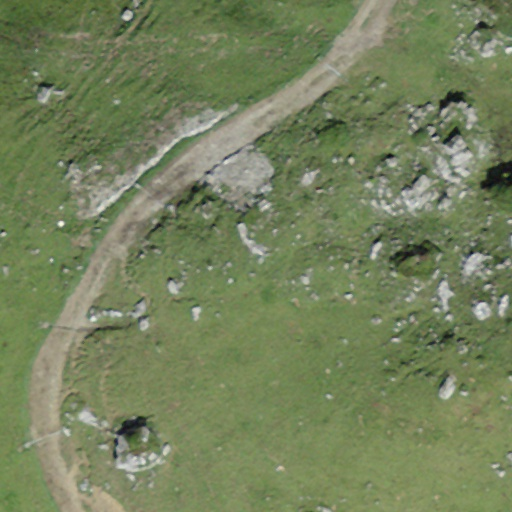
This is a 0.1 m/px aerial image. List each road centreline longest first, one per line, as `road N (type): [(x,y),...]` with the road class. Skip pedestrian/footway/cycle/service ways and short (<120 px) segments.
road 1 (track): [(75,511),(51,471),(43,395),(59,342),(117,240),(207,149)]
road 2 (track): [(383,0),(329,73),(207,149)]
